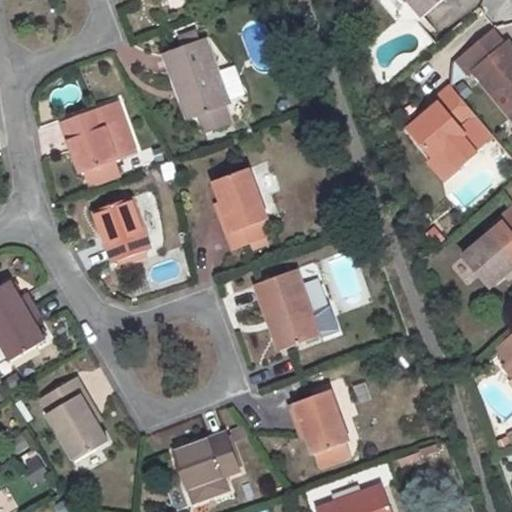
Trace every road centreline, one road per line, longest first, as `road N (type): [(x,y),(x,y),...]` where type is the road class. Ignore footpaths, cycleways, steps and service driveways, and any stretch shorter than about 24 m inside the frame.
road 1 (residential): [(218,370),(209,389),(181,405),(148,408),(123,392),(93,334)]
road 2 (residential): [(93,334),(183,308),(209,320),(218,370)]
road 3 (residential): [(93,334),(25,210)]
road 4 (residential): [(25,210),(0,72)]
road 5 (residential): [(94,0),(84,39),(0,72)]
